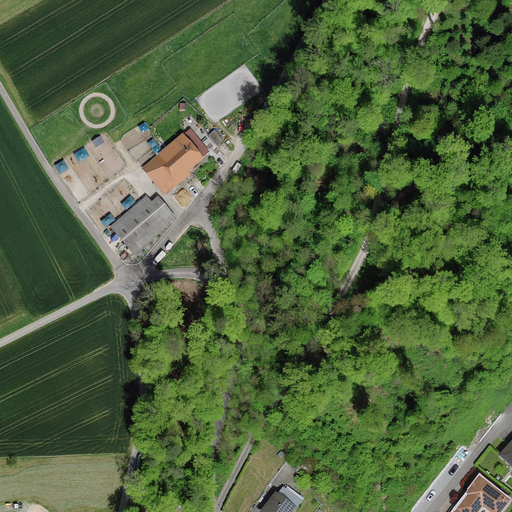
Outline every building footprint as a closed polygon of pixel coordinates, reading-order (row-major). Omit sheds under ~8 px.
[(152,162),(143,169),(162,191),(199,160),(200,161),(201,160),(200,159),(207,153),(189,131),(159,157),(158,156),(151,162),(152,162)] [(221,141),(213,131),(207,136),(215,146),(221,141)] [(145,199),(111,228),(132,254),(166,224),(165,223),(172,217),(157,199),(150,206),(145,199)] [(511,442),(499,457),(511,468),(511,466),(511,442)] [(460,445),(450,457),(460,466),(470,453),(460,445)] [(502,511),(507,507),(479,483),(465,499),(467,500),(456,511),(484,511),(485,511),(484,511),(502,511)] [(283,491),(281,489),(263,511),(288,511),(292,508),(294,510),(299,503),(289,495),(292,492),(286,487),(283,491)]
